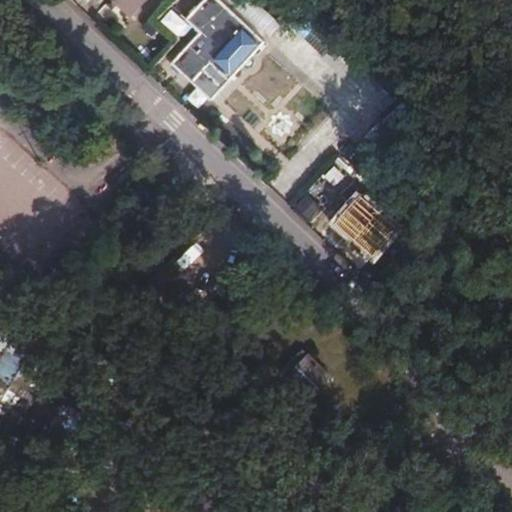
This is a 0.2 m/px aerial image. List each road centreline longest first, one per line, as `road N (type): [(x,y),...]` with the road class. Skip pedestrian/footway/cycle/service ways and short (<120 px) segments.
road 1 (residential): [(511,477),(340,280),(29,0)]
road 2 (track): [(0,442),(98,458),(321,442),(382,458),(426,455),(473,434)]
